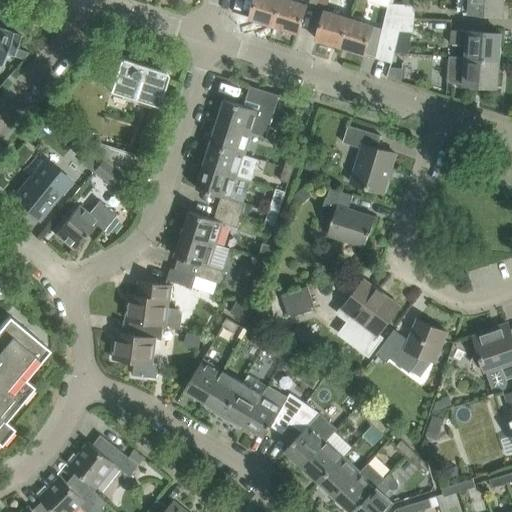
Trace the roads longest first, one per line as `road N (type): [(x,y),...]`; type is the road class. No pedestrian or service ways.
road 1 (residential): [(61,285),(124,254),(152,224),(208,39)]
road 2 (residential): [(511,288),(453,297),(402,254),(442,113)]
road 3 (residential): [(442,113),(208,39)]
road 4 (residential): [(280,511),(244,470),(117,393)]
road 5 (residential): [(117,393),(127,427),(223,511)]
road 6 (residential): [(93,5),(0,114)]
road 7 (residential): [(0,483),(51,442),(82,378)]
